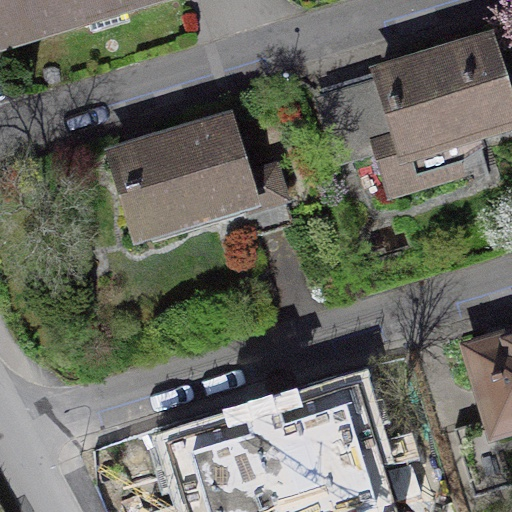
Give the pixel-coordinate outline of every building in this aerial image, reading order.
[(0,0),(0,46),(152,0),(0,0)] [(381,81),(318,100),(337,164),(375,152),(387,192),(460,171),(451,142),(511,123),(511,120),(489,44),(405,69),(380,77),(381,81)] [(135,152),(115,158),(139,238),(247,205),(256,236),(293,225),(275,167),(243,177),(237,158),(243,156),(233,122),(155,146),(154,143),(144,146),(134,149),(135,152)] [(511,338),(471,351),(491,417),(455,428),(475,495),(511,484),(511,480),(497,430),(511,424),(511,338)] [(252,420),(166,446),(186,511),(396,511),(358,388),(273,414),(274,417),(263,420),(253,423),(252,420)]
